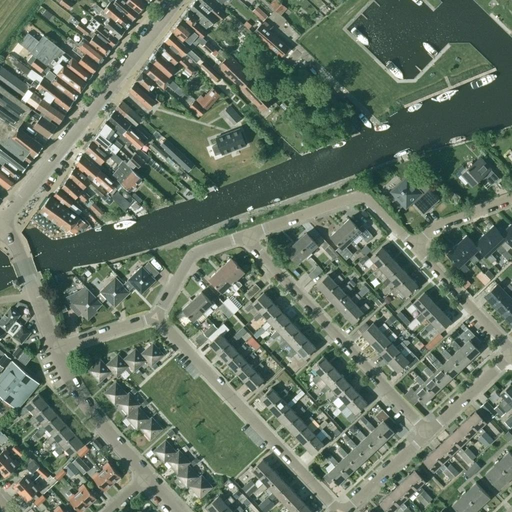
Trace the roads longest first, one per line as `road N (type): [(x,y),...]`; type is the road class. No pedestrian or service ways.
road 1 (tertiary): [(0,222),(177,0)]
road 2 (residential): [(428,433),(245,237)]
road 3 (residential): [(337,511),(155,319)]
road 4 (residential): [(245,237),(362,194),(415,246)]
road 5 (unclassified): [(146,477),(82,403),(54,349)]
road 6 (residential): [(415,246),(511,353)]
road 7 (residential): [(155,319),(190,258),(245,237)]
